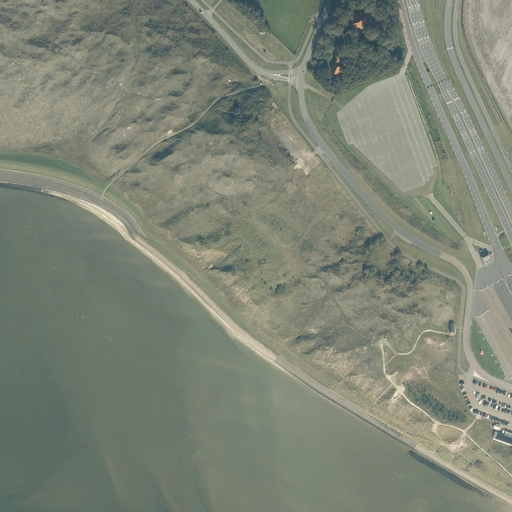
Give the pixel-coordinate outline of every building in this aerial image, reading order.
[(368,12),(380,17),(383,11),(370,6),(368,12)] [(356,8),(350,23),(363,29),(369,14),(356,8)] [(379,18),(375,26),(382,29),(384,23),(386,24),(388,19),(385,18),(384,20),(379,18)] [(333,66),(332,70),(338,72),(341,65),(337,64),(340,58),(336,56),(332,66),(333,66)] [(483,264),(491,260),(489,256),(488,256),(488,255),(481,258),(482,259),(481,260),(483,264)] [(495,433),(493,439),(496,440),(511,446),(511,439),(498,434),(495,433)]
